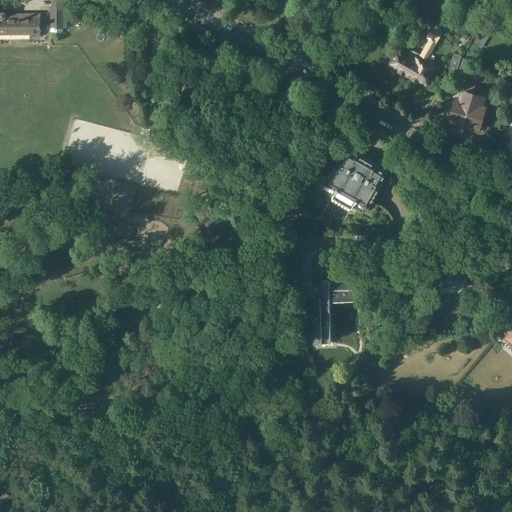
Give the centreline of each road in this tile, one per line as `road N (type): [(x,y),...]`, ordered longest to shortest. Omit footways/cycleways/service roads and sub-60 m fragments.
road 1 (tertiary): [(511,195),(303,79)]
road 2 (unclassified): [(511,235),(301,235)]
road 3 (tertiary): [(303,79),(163,0)]
